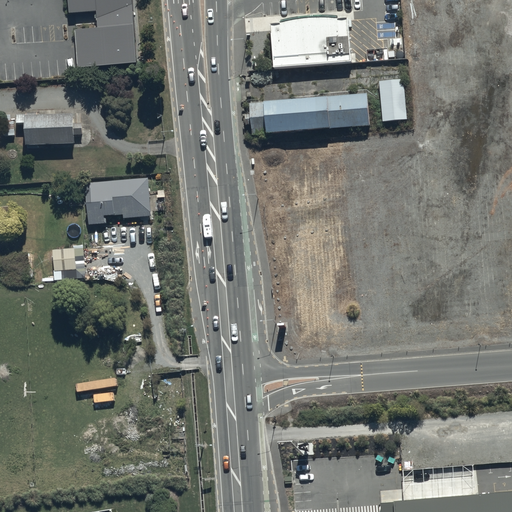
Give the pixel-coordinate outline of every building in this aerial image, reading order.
[(132,0),(68,0),(69,11),(74,11),(97,9),(98,26),(74,28),(77,66),(138,61),(132,0)] [(347,18),(270,24),(273,68),(350,62),(347,18)] [(386,62),(249,72),(251,93),(365,84),(369,125),(404,122),(401,80),(388,82),(386,62)] [(3,114),(3,135),(14,135),(14,121),(10,121),(10,114),(3,114)] [(17,115),(18,125),(28,125),(29,147),(78,145),(77,136),(84,135),(84,123),(77,124),(77,115),(39,117),(39,114),(17,115)] [(148,177),(85,182),(89,223),(106,221),(106,214),(123,213),(123,217),(151,215),(148,177)] [(53,249),(54,270),(76,269),(75,247),(53,249)] [(62,288),(62,289),(62,290),(63,291),(63,292),(64,292),(64,293),(65,293),(66,293),(66,294),(67,294),(68,294),(69,294),(70,294),(71,293),(72,293),(72,292),(73,292),(73,291),(73,290),(74,290),(74,289),(74,288),(74,287),(74,286),(73,285),(72,284),(72,283),(71,283),(70,283),(70,282),(69,282),(68,282),(67,282),(66,282),(65,283),(64,283),(64,284),(63,284),(63,285),(63,286),(62,286),(62,287),(62,288)] [(511,511),(511,497),(481,500),(479,470),(397,476),(399,504),(384,505),(384,511),(511,511)]
